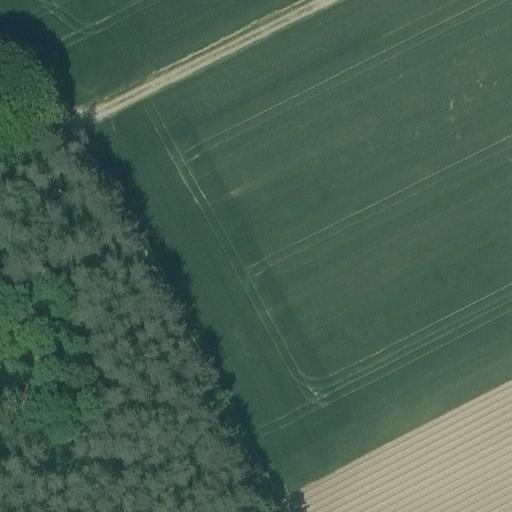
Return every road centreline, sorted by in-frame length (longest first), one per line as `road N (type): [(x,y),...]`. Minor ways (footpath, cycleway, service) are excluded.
road 1 (track): [(274,511),(64,150)]
road 2 (track): [(363,0),(64,150)]
